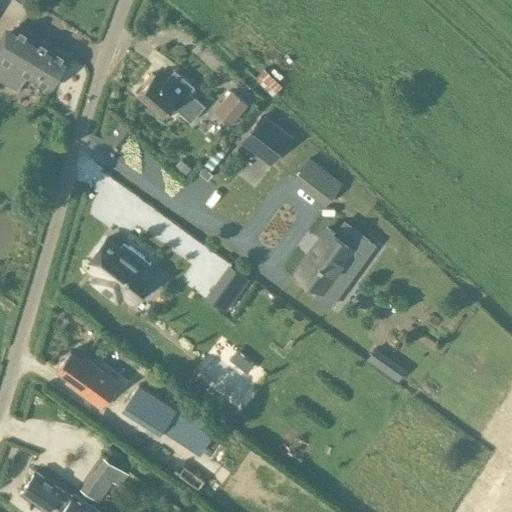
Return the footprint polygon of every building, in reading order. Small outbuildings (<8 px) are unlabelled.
[(0,56),(0,78),(18,89),(27,74),(50,88),(70,56),(20,24),(0,56)] [(256,77),(274,95),(283,85),(265,67),(256,77)] [(144,86),(138,94),(164,116),(173,104),(177,107),(191,120),(205,105),(190,92),(195,86),(175,69),(166,79),(163,84),(151,74),(143,85),(144,86)] [(232,89),(214,110),(232,124),(249,103),(232,89)] [(293,135),(263,113),(242,142),(272,164),(293,135)] [(309,158),(295,177),(327,202),(341,183),(309,158)] [(327,227),(296,270),(323,289),(335,273),(343,279),(362,253),(359,250),(368,238),(345,221),(336,234),(327,227)] [(96,271),(91,278),(116,297),(121,291),(130,298),(151,271),(143,265),(148,259),(121,238),(116,245),(104,235),(88,255),(92,259),(87,265),(96,271)] [(215,299),(228,310),(254,277),(241,267),(215,299)] [(401,380),(410,367),(377,345),(368,358),(401,380)] [(72,351),(59,368),(71,377),(68,380),(96,401),(100,405),(109,393),(119,380),(86,356),(83,359),(72,351)] [(139,384),(125,404),(162,428),(164,430),(200,454),(216,429),(178,404),(176,407),(139,384)] [(114,480),(121,485),(130,471),(105,454),(82,487),(101,500),(114,480)] [(72,496),(64,490),(64,491),(36,471),(21,492),(48,511),(54,504),(62,510),(60,511),(100,511),(97,510),(73,493),(72,496)]
